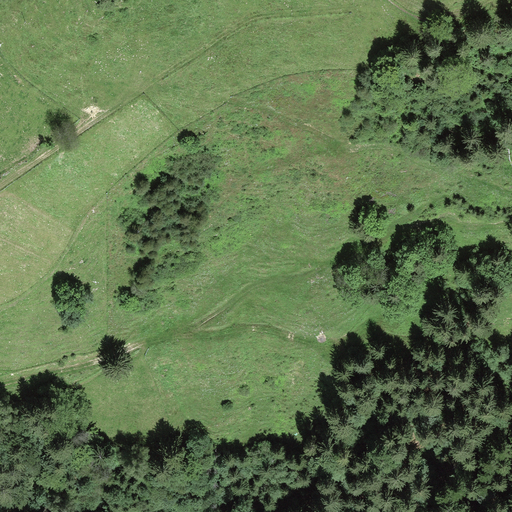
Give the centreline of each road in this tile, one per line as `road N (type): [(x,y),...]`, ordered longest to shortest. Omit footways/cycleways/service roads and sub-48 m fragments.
road 1 (track): [(0,386),(171,334),(257,283),(314,271),(400,232),(443,219),(511,222)]
road 2 (track): [(0,183),(151,82)]
